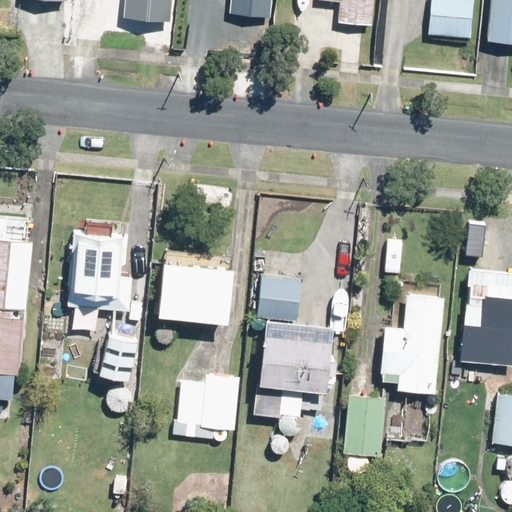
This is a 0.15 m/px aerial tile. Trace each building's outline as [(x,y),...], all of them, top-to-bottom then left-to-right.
[(127,0),(126,17),(168,21),(170,0),(127,0)] [(271,17),(272,0),(232,0),(231,14),(271,17)] [(373,24),(375,0),(340,0),(341,0),(339,22),(373,24)] [(471,36),(472,0),(432,0),(431,34),(471,36)] [(511,42),(511,0),(493,0),(490,40),(511,42)] [(0,372),(20,374),(33,242),(26,241),(29,217),(0,213),(0,372)] [(69,306),(131,310),(133,276),(121,275),(124,232),(112,231),(113,224),(94,223),(93,227),(88,227),(88,230),(73,230),(69,306)] [(160,317),(229,324),(234,271),(229,271),(230,261),(207,259),(207,269),(165,265),(160,317)] [(511,272),(471,269),(459,382),(485,385),(499,373),(506,381),(511,376),(511,374),(511,369),(507,369),(507,365),(511,365),(511,272)] [(256,280),(252,318),(290,322),(294,283),(256,280)] [(436,393),(445,297),(409,294),(405,327),(388,326),(382,381),(399,383),(398,389),(436,393)] [(320,330),(256,324),(249,419),(288,422),(290,394),(315,396),(320,330)] [(129,381),(138,341),(110,336),(101,375),(129,381)] [(234,427),(240,378),(207,374),(206,385),(184,382),(179,421),(176,421),(174,433),(213,437),(215,425),(234,427)] [(492,442),(511,443),(511,394),(497,393),(492,442)] [(381,455),(386,399),(349,396),(344,452),(381,455)]
